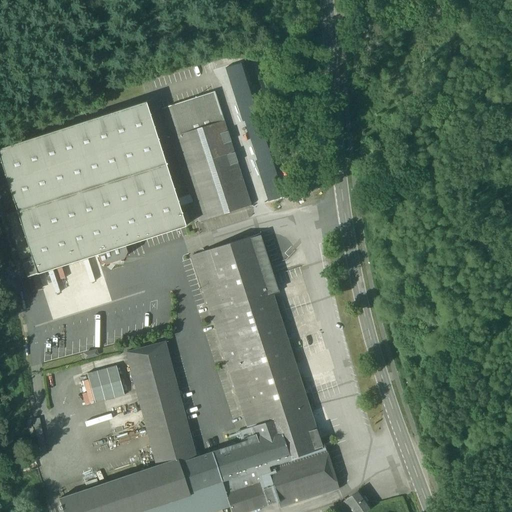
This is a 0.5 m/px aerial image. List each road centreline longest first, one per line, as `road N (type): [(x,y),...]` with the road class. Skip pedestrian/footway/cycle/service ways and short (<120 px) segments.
road 1 (secondary): [(430,511),(371,354),(343,211),(327,0)]
road 2 (unknown): [(273,216),(224,80),(157,93)]
road 3 (track): [(0,111),(95,66),(105,45),(106,0)]
